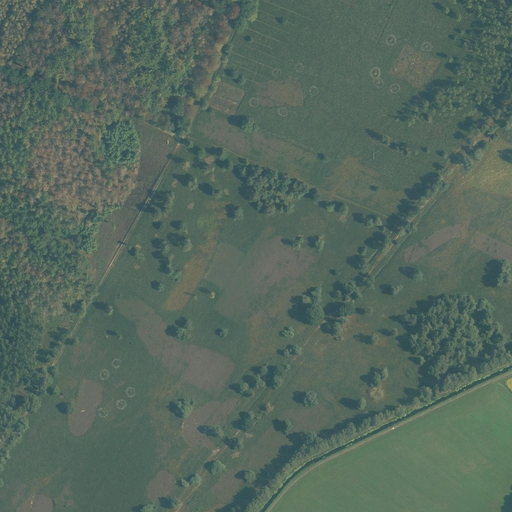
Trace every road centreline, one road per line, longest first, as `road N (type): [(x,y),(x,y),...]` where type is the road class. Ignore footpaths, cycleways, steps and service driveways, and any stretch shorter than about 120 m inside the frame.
road 1 (track): [(183,137),(0,461)]
road 2 (track): [(0,62),(183,137)]
road 3 (track): [(243,0),(183,137)]
